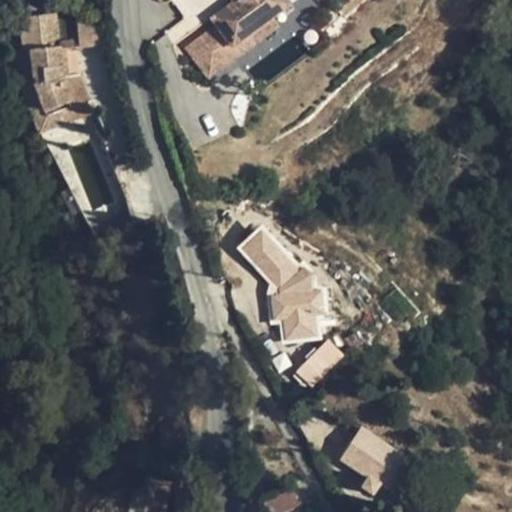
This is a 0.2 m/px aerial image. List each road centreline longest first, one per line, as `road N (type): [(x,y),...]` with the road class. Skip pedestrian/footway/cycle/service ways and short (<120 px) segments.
road 1 (unclassified): [(203,302),(141,101),(126,0)]
road 2 (residential): [(333,511),(218,301),(203,302)]
road 3 (unclassified): [(219,511),(221,439),(203,302)]
